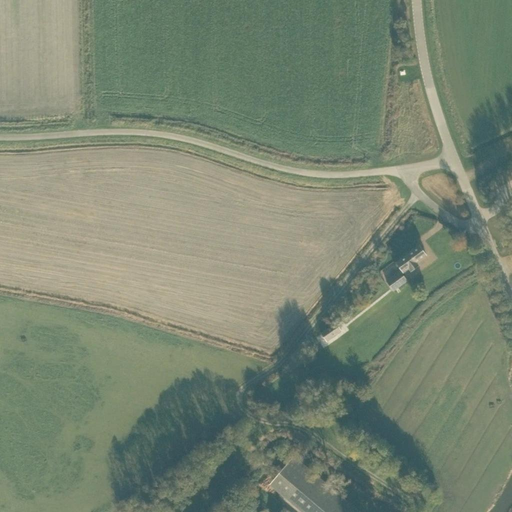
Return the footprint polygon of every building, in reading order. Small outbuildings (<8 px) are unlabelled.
[(396,263),(404,273),(409,269),(411,271),(419,266),(417,263),(427,256),(419,246),(396,263)] [(407,281),(400,271),(386,281),(394,291),(407,281)] [(336,323),(321,333),(327,341),(342,331),(336,323)] [(269,401),(272,399),(267,392),(264,395),(269,401)] [(305,511),(365,511),(297,456),(273,486),(305,511)]
